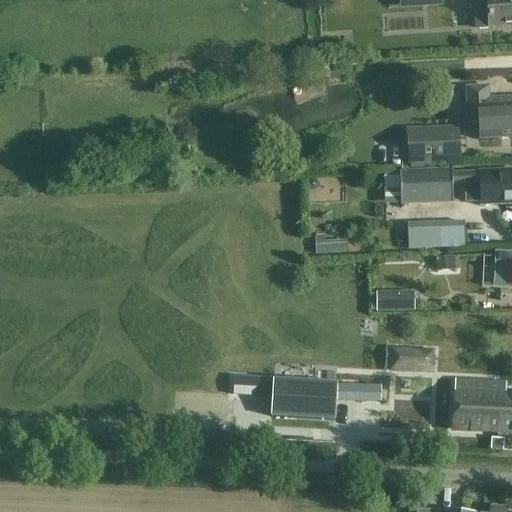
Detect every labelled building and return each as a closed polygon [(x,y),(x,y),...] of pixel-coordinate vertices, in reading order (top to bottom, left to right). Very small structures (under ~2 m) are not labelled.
[(511,0),(474,0),(477,29),(511,26),(511,0)] [(370,54),(371,63),(379,62),(379,54),(370,54)] [(323,55),(307,57),(308,70),(324,69),(323,55)] [(488,88),(465,89),(467,124),(481,124),(481,141),(511,139),(511,98),(489,100),(488,88)] [(405,130),(407,166),(460,163),(459,127),(405,130)] [(149,132),(148,148),(161,149),(162,133),(149,132)] [(326,157),(328,171),(347,171),(346,156),(326,157)] [(451,170),(399,172),(401,207),(453,206),(452,187),(464,187),(479,186),(480,203),(480,207),(505,206),(511,205),(511,171),(495,172),(479,173),(451,174),(451,170)] [(312,180),(307,184),(307,190),(313,193),(318,189),(318,183),(312,180)] [(464,224),(429,226),(407,228),(408,248),(465,246),(464,224)] [(324,237),(314,237),(314,251),(348,250),(347,242),(324,243),(324,237)] [(454,258),(434,259),(434,273),(455,272),(454,258)] [(511,262),(500,262),(499,274),(511,274),(511,262)] [(414,293),(376,293),(376,313),(414,312),(414,293)] [(394,349),(393,373),(433,375),(435,351),(394,349)] [(273,381),(272,398),(271,418),(334,421),(336,385),(273,381)] [(453,430),(511,433),(511,396),(504,396),(505,384),(456,381),(453,430)] [(337,386),(337,403),(381,404),(381,387),(337,386)] [(264,389),(232,387),(231,400),(264,402),(264,389)] [(491,440),(490,451),(503,451),(503,440),(491,440)]
